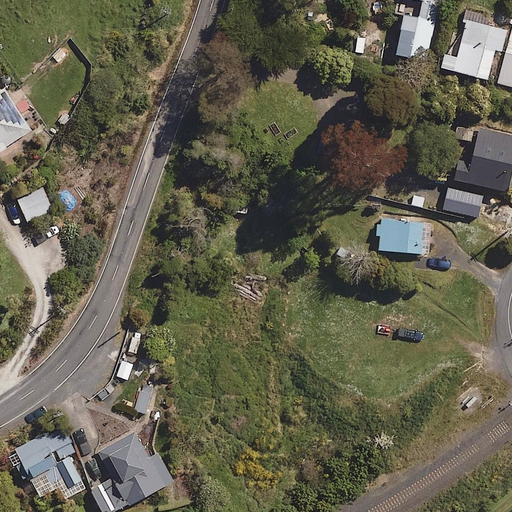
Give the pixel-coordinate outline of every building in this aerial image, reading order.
[(443,0),(393,0),(388,28),(429,36),(436,0),(441,0),(444,0),(443,0)] [(504,28),(462,17),(452,55),(442,53),(439,67),(484,79),(492,49),(498,51),(504,28)] [(511,85),(511,26),(496,81),(511,85)] [(421,51),(396,47),(393,67),(419,70),(421,51)] [(0,155),(34,133),(5,89),(0,92),(0,155)] [(511,156),(511,136),(460,125),(457,140),(472,143),(468,161),(454,158),(450,179),(504,191),(511,156)] [(402,180),(378,173),(373,188),(397,196),(402,180)] [(55,212),(46,191),(21,202),(29,223),(55,212)] [(217,232),(230,237),(234,227),(243,230),(253,203),(231,195),(217,232)] [(428,224),(379,219),(376,249),(425,254),(428,224)] [(290,244),(283,220),(272,223),(279,247),(290,244)] [(130,345),(128,352),(137,355),(143,335),(131,331),(127,344),(130,345)] [(116,409),(136,412),(153,414),(156,387),(140,385),(137,405),(117,402),(116,409)] [(78,450),(66,425),(9,451),(16,465),(19,463),(26,478),(33,474),(42,495),(62,486),(67,497),(89,487),(73,452),(78,450)] [(114,511),(177,479),(164,453),(153,459),(138,430),(101,449),(115,477),(93,488),(105,511),(114,511)]
